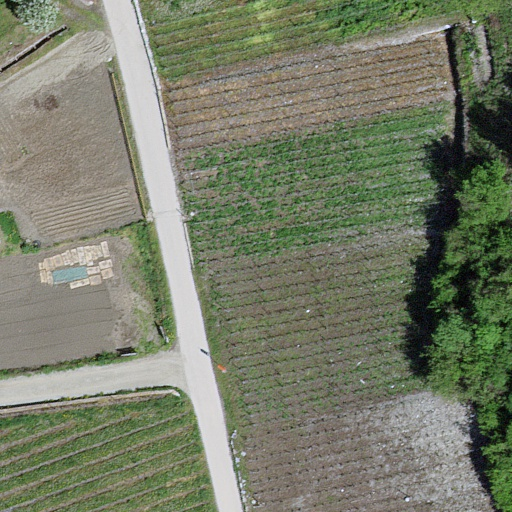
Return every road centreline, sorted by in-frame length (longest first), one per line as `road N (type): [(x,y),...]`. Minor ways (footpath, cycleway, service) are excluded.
road 1 (unclassified): [(219,511),(162,207),(108,0)]
road 2 (track): [(0,401),(194,377)]
